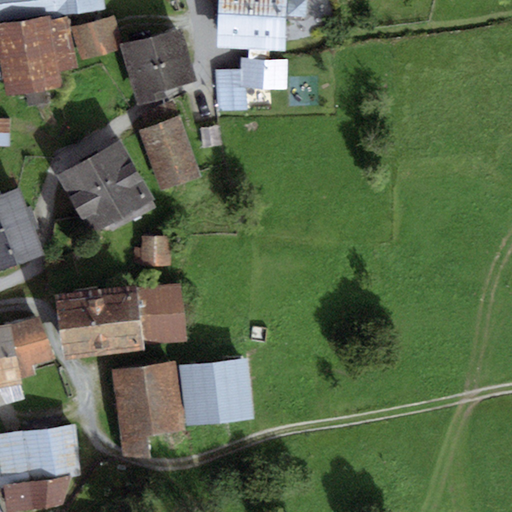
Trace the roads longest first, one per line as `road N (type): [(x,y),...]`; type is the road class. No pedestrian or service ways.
road 1 (track): [(101,442),(157,465),(188,464),(265,434),(511,387)]
road 2 (track): [(0,288),(42,257),(48,201),(64,158),(116,126)]
